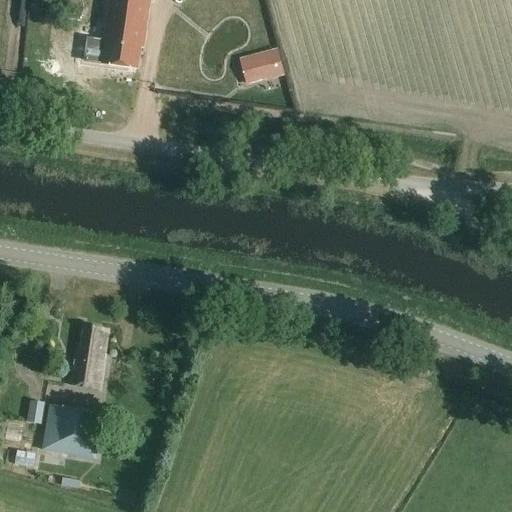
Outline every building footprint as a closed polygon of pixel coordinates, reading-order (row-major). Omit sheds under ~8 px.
[(141,28),(143,0),(107,0),(102,41),(104,42),(101,63),(133,67),(138,27),(141,28)] [(251,57),(258,83),(279,77),(272,51),(251,57)] [(102,335),(103,329),(84,327),(84,332),(78,331),(76,348),(79,349),(78,354),(76,354),(71,385),(99,389),(107,336),(102,335)] [(97,458),(103,412),(50,405),(44,451),(97,458)] [(72,473),(68,491),(91,496),(95,478),(72,473)]
